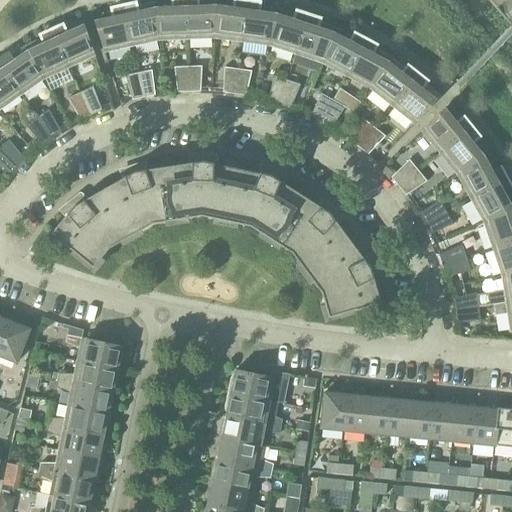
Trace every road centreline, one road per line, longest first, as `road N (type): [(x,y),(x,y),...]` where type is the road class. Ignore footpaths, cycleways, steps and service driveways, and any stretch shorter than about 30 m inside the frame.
road 1 (residential): [(436,355),(421,266),(401,228),(340,163),(276,123),(212,111),(148,114),(121,124),(48,167),(0,226)]
road 2 (residential): [(436,355),(213,322)]
road 3 (residential): [(161,311),(119,511)]
road 4 (residential): [(174,511),(213,322)]
road 5 (residential): [(161,311),(0,263)]
